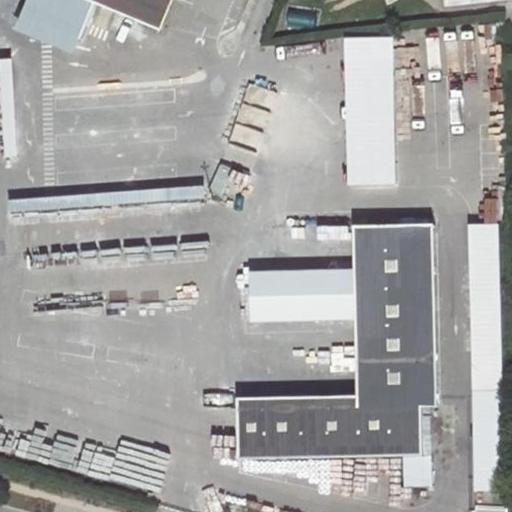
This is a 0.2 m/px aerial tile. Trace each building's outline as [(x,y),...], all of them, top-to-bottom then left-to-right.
[(96,0),(122,10),(126,0),(96,0)] [(143,19),(151,0),(126,0),(122,10),(143,19)] [(36,259),(206,248),(202,189),(32,201),(36,259)] [(500,224),(472,224),(475,389),(504,389),(500,224)] [(421,225),(358,226),(361,394),(424,393),(421,225)] [(439,403),(436,225),(421,225),(424,393),(424,403),(439,403)] [(361,394),(240,397),(241,459),(425,455),(424,403),(424,393),(361,394)]
